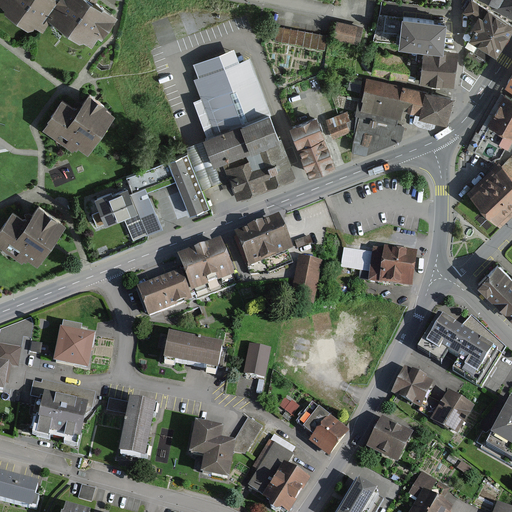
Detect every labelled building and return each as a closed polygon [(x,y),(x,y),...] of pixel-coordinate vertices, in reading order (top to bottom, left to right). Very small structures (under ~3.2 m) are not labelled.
[(8,0),(42,22),(49,10),(56,0),(8,0)] [(91,0),(56,0),(49,10),(92,38),(99,27),(102,29),(112,14),(91,0)] [(511,22),(476,0),(470,0),(465,9),(478,17),(474,24),(478,26),(472,34),(480,39),(470,56),(484,65),(511,22)] [(511,0),(491,0),(491,1),(511,11),(511,0)] [(400,31),(399,42),(443,47),(447,16),(402,11),(402,15),(386,14),(384,29),(400,31)] [(325,49),(327,35),(278,25),(275,39),(325,49)] [(294,180),(254,55),(240,59),(236,46),(193,60),(198,75),(195,76),(201,96),(194,99),(214,162),(225,158),(238,198),(294,180)] [(424,48),(421,78),(452,81),(455,51),(424,48)] [(399,105),(420,109),(424,91),(403,86),(399,105)] [(110,116),(77,90),(65,105),(58,99),(38,124),(78,155),(110,116)] [(450,97),(424,91),(420,109),(419,113),(445,119),(450,97)] [(511,136),(511,96),(504,93),(475,148),(491,157),(500,154),(505,144),(507,146),(511,136)] [(347,112),(328,116),(333,137),(352,132),(347,112)] [(319,114),(292,122),(309,174),(336,165),(319,114)] [(198,141),(187,145),(191,155),(202,152),(198,141)] [(134,195),(147,190),(177,179),(190,212),(208,205),(188,153),(126,177),(130,186),(134,195)] [(504,166),(501,163),(473,188),(500,219),(511,207),(511,160),(511,159),(504,166)] [(215,161),(206,165),(205,161),(195,164),(204,186),(222,179),(215,161)] [(108,220),(139,208),(148,231),(161,226),(147,190),(134,195),(130,186),(100,197),(108,220)] [(0,239),(22,255),(26,250),(37,258),(62,221),(38,204),(28,219),(13,209),(0,228),(0,239)] [(237,236),(252,274),(291,259),(277,221),(237,236)] [(296,241),(299,249),(313,244),(310,236),(296,241)] [(185,272),(195,296),(196,299),(235,283),(220,243),(180,258),(185,272)] [(418,252),(373,246),(372,252),(344,248),(341,268),(370,272),(368,281),(412,288),(418,252)] [(320,263),(301,259),(294,292),(313,297),(320,263)] [(511,275),(498,262),(481,280),(511,310),(511,275)] [(148,313),(195,296),(185,272),(139,289),(148,313)] [(500,350),(441,312),(419,346),(478,384),(500,350)] [(92,336),(62,330),(57,359),(87,365),(92,336)] [(221,345),(170,337),(167,360),(217,368),(221,345)] [(270,348),(250,344),(245,371),(265,375),(270,348)] [(434,382),(405,367),(391,394),(421,409),(434,382)] [(475,406),(449,391),(431,421),(458,436),(475,406)] [(88,404),(42,393),(32,437),(50,441),(50,437),(65,440),(64,444),(77,447),(79,439),(80,439),(88,404)] [(130,403),(110,399),(107,414),(127,418),(120,456),(146,461),(156,408),(130,403)] [(486,440),(511,456),(511,403),(509,401),(486,440)] [(308,442),(327,456),(347,429),(311,403),(296,423),(313,435),(308,442)] [(410,434),(383,420),(369,446),(397,460),(410,434)] [(189,454),(204,457),(201,474),(229,480),(236,442),(222,439),(224,427),(195,422),(189,454)] [(289,511),(310,479),(285,463),(262,498),(284,511),(289,511)] [(442,479),(422,468),(409,490),(421,497),(412,511),(446,511),(453,501),(435,490),(442,479)] [(369,511),(383,491),(358,476),(336,511),(369,511)] [(30,511),(36,485),(0,477),(0,507),(20,511),(30,511)] [(83,485),(79,498),(92,502),(96,489),(83,485)] [(511,511),(511,506),(499,501),(494,511),(511,511)]
